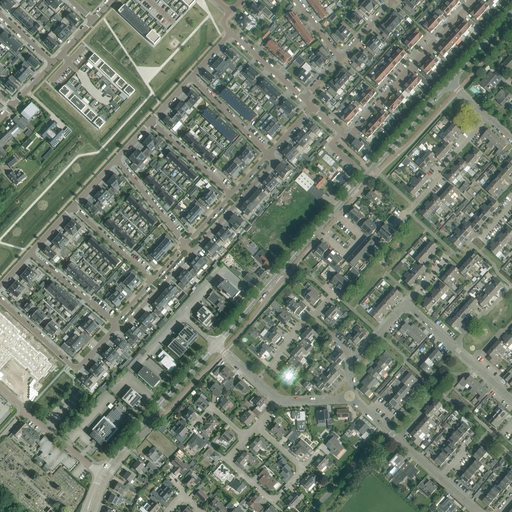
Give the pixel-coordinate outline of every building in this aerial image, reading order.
[(3,0),(0,3),(2,5),(2,6),(4,8),(11,0),(3,0)] [(14,0),(11,0),(4,8),(6,10),(7,9),(9,11),(13,8),(15,10),(20,5),(14,0)] [(60,0),(56,0),(50,8),(56,14),(61,9),(59,7),(62,3),(60,1),(61,1),(60,0)] [(192,0),(188,0),(184,5),(188,8),(195,2),(192,0)] [(271,4),(275,0),(264,0),(263,1),(271,9),(274,6),(271,4)] [(315,10),(322,5),(318,0),(311,6),(315,10)] [(375,2),(377,0),(366,0),(365,1),(373,8),(374,9),(375,8),(376,9),(378,6),(377,5),(378,5),(375,2)] [(413,10),(417,6),(410,0),(404,0),(404,1),(405,1),(404,2),(407,5),(404,8),(411,15),(414,11),(413,10)] [(455,7),(449,1),(447,0),(445,0),(443,3),(445,5),(451,11),(455,7)] [(373,8),(365,1),(361,6),(362,7),(360,9),(365,13),(367,11),(369,13),(373,8)] [(490,8),(492,6),(488,2),(486,4),(483,1),(479,6),(485,11),(489,7),(490,8)] [(250,9),(257,16),(259,17),(263,13),(266,16),(268,18),(273,14),(265,7),(261,3),(258,6),(255,4),(253,6),(252,5),(250,8),(250,9)] [(120,9),(118,12),(122,16),(128,9),(124,5),(120,9)] [(318,15),(325,9),(322,5),(315,10),(318,15)] [(451,11),(445,5),(441,10),(440,9),(438,11),(442,15),(444,13),(447,16),(451,11)] [(21,6),(13,15),(17,19),(25,10),(21,6)] [(485,11),(479,6),(475,10),(481,16),(485,11)] [(356,23),(358,25),(359,23),(360,24),(363,21),(362,21),(363,19),(361,18),(363,15),(355,7),(352,11),(353,14),(354,15),(351,18),(349,20),(355,24),(356,23)] [(128,9),(122,16),(126,19),(132,13),(128,9)] [(329,14),(325,9),(318,15),(322,20),(329,14)] [(25,10),(17,19),(21,22),(29,14),(25,10)] [(431,17),(433,19),(439,24),(443,20),(440,17),(442,15),(438,11),(437,10),(431,17)] [(477,20),(481,16),(475,10),(471,15),(473,17),(472,19),(476,23),(478,21),(477,20)] [(395,11),(395,12),(394,11),(391,14),(392,15),(391,16),(392,17),(392,16),(400,24),(404,19),(403,18),(406,15),(401,11),(398,14),(395,11)] [(69,12),(62,19),(67,24),(70,22),(75,26),(79,22),(77,19),(74,16),(73,16),(69,12)] [(290,22),(297,17),(293,12),(286,17),(290,22)] [(132,13),(126,19),(130,23),(136,16),(132,13)] [(29,14),(21,22),(25,26),(33,17),(29,14)] [(252,25),(254,22),(256,21),(250,15),(248,18),(245,15),(242,18),(243,18),(241,20),(240,20),(238,22),(245,29),(246,28),(248,31),(253,26),(252,25)] [(136,16),(130,23),(134,27),(140,20),(136,16)] [(392,16),(392,17),(388,21),(396,28),(400,24),(392,16)] [(33,17),(25,26),(29,30),(37,21),(33,17)] [(294,26),(301,21),(297,17),(290,22),(294,26)] [(60,22),(56,27),(57,28),(66,36),(70,31),(65,26),(67,24),(62,19),(60,22)] [(439,24),(433,19),(429,23),(435,29),(439,24)] [(140,20),(134,27),(138,30),(144,24),(140,20)] [(468,23),(465,20),(461,25),(467,31),(472,26),(473,27),(475,25),(470,21),(468,23)] [(37,21),(29,30),(33,34),(37,30),(39,32),(44,28),(37,21)] [(297,31),(304,26),(301,21),(294,26),(297,31)] [(343,26),(339,30),(347,37),(351,33),(349,31),(351,29),(343,21),(341,24),(343,26)] [(388,21),(384,25),(392,32),(396,28),(388,21)] [(435,29),(429,23),(425,28),(431,33),(435,29)] [(144,24),(138,30),(142,34),(148,27),(144,24)] [(384,25),(384,24),(383,25),(382,24),(379,27),(380,28),(379,29),(384,33),(381,35),(386,40),(389,37),(388,36),(392,32),(384,25)] [(467,31),(461,25),(457,29),(463,35),(467,31)] [(300,36),(308,30),(304,26),(297,31),(300,36)] [(148,27),(142,34),(146,38),(152,31),(148,27)] [(52,31),(49,33),(54,38),(57,36),(62,40),(66,36),(57,28),(53,32),(52,31)] [(463,35),(457,29),(453,34),(459,39),(463,35)] [(304,40),(311,35),(308,30),(300,36),(304,40)] [(347,37),(339,30),(335,34),(334,33),(331,36),(337,44),(341,40),(343,42),(344,42),(345,42),(348,39),(347,39),(348,38),(347,37)] [(152,31),(146,38),(149,41),(149,42),(156,35),(152,31)] [(417,31),(413,35),(419,41),(423,36),(417,31)] [(0,42),(1,44),(9,36),(9,35),(9,34),(7,33),(5,32),(1,36),(0,34),(0,42)] [(49,33),(43,40),(47,44),(47,45),(50,48),(50,47),(53,50),(57,45),(52,40),(54,38),(49,33)] [(459,39),(453,34),(449,38),(455,44),(459,39)] [(156,35),(149,42),(154,45),(160,39),(156,35)] [(315,40),(311,35),(304,40),(308,45),(315,40)] [(374,36),(370,41),(378,48),(382,44),(384,45),(386,43),(378,35),(376,38),(374,36)] [(419,41),(413,35),(409,40),(415,45),(419,41)] [(7,46),(13,39),(9,36),(1,44),(5,48),(7,46)] [(270,51),(277,44),(270,37),(266,42),(268,44),(266,47),(270,51)] [(455,44),(449,38),(445,43),(451,48),(455,44)] [(11,50),(17,43),(13,39),(7,46),(11,49),(11,50)] [(415,45),(409,40),(404,44),(411,50),(415,45)] [(374,52),(378,48),(370,41),(366,45),(368,47),(366,49),(374,57),(376,54),(374,52)] [(18,43),(17,43),(11,50),(11,49),(9,51),(16,58),(20,53),(18,51),(21,47),(20,45),(18,43)] [(451,48),(445,43),(441,47),(447,53),(451,48)] [(275,56),(282,48),(277,44),(270,51),(275,56)] [(320,52),(316,56),(324,63),(324,64),(325,64),(325,63),(326,64),(329,61),(328,60),(329,60),(326,57),(329,54),(322,47),(318,51),(320,52)] [(443,57),(447,53),(441,47),(437,52),(440,54),(438,56),(442,60),(444,58),(443,57)] [(279,60),(286,52),(282,48),(275,56),(279,60)] [(401,48),(396,53),(403,59),(407,54),(401,48)] [(239,58),(235,54),(235,53),(232,50),(232,51),(229,49),(228,50),(228,49),(225,52),(226,53),(225,54),(230,58),(228,60),(232,65),(239,58)] [(360,51),(356,56),(364,63),(368,59),(367,58),(369,55),(364,51),(362,53),(360,51)] [(293,59),(286,52),(279,60),(284,64),(287,61),(289,63),(293,59)] [(403,59),(396,53),(392,57),(399,63),(403,59)] [(94,54),(87,61),(95,69),(102,62),(94,54)] [(39,64),(30,55),(23,63),(24,63),(29,68),(31,65),(35,69),(37,67),(37,68),(39,66),(38,65),(39,64)] [(356,56),(355,55),(355,56),(354,55),(351,58),(352,59),(351,60),(354,62),(351,66),(356,70),(359,67),(360,68),(364,63),(356,56)] [(300,56),(295,61),(301,66),(306,61),(300,56)] [(324,63),(316,56),(312,61),(313,62),(311,64),(316,68),(318,66),(320,68),(324,64),(324,63)] [(433,56),(429,60),(435,66),(439,61),(433,56)] [(511,57),(510,56),(503,65),(509,71),(511,67),(511,57)] [(399,63),(392,57),(388,62),(395,67),(399,63)] [(232,65),(228,60),(226,63),(221,58),(219,60),(218,59),(216,62),(226,71),(225,71),(226,72),(232,65)] [(435,66),(429,60),(425,65),(431,70),(435,66)] [(102,62),(95,69),(103,76),(110,69),(102,62)] [(226,71),(216,62),(213,65),(214,66),(212,67),(217,72),(215,74),(220,78),(222,76),(221,76),(225,71),(226,71)] [(395,67),(388,62),(384,66),(391,72),(395,67)] [(26,70),(29,68),(24,63),(23,63),(17,70),(26,78),(30,74),(26,70)] [(308,79),(309,80),(309,79),(311,76),(309,74),(308,73),(312,69),(306,63),(298,71),(301,74),(298,77),(305,83),(308,79)] [(435,82),(427,75),(431,70),(425,65),(420,69),(423,71),(421,74),(433,85),(435,82)] [(391,72),(384,66),(380,71),(386,76),(391,72)] [(247,79),(255,71),(251,67),(247,71),(245,69),(241,73),(247,79)] [(340,72),(340,73),(348,80),(352,76),(353,76),(355,74),(350,69),(348,72),(344,68),(343,69),(342,68),(339,71),(340,72)] [(110,69),(103,76),(111,84),(118,76),(110,69)] [(26,78),(17,70),(11,77),(10,77),(15,82),(17,79),(21,83),(24,81),(26,80),(25,79),(26,78)] [(256,79),(260,75),(255,71),(247,79),(254,86),(258,81),(256,79)] [(386,76),(380,71),(376,75),(382,81),(386,76)] [(220,78),(215,74),(213,76),(208,72),(207,73),(207,72),(204,75),(205,76),(204,77),(206,79),(205,80),(208,82),(209,82),(212,85),(217,80),(218,81),(220,78)] [(489,93),(503,78),(497,73),(495,76),(491,72),(480,84),(489,92),(489,93)] [(340,73),(337,77),(344,84),(348,80),(340,73)] [(382,81),(376,75),(372,80),(378,85),(382,81)] [(432,86),(420,75),(418,77),(415,75),(411,80),(417,85),(421,81),(430,89),(432,86)] [(118,76),(111,84),(119,91),(126,84),(118,76)] [(13,84),(15,82),(10,77),(11,77),(10,77),(3,84),(12,93),(13,92),(14,92),(16,91),(15,90),(17,88),(13,84)] [(344,84),(337,77),(333,81),(341,89),(344,84)] [(262,92),(269,84),(265,80),(261,84),(259,82),(255,86),(262,92)] [(417,85),(411,80),(407,84),(413,90),(417,85)] [(337,93),(341,89),(333,81),(332,81),(331,81),(330,81),(328,84),(329,84),(328,85),(331,88),(327,91),(335,98),(338,94),(337,93)] [(66,84),(59,92),(67,100),(72,94),(74,92),(66,84)] [(126,84),(119,91),(127,99),(134,91),(126,84)] [(267,94),(273,88),(269,84),(262,92),(266,96),(267,94)] [(413,90),(407,84),(403,89),(409,94),(413,90)] [(225,100),(232,92),(227,88),(221,96),(225,100)] [(271,98),(277,91),(273,88),(267,94),(271,98)] [(370,88),(366,92),(372,98),(376,93),(370,88)] [(191,98),(188,102),(193,106),(200,98),(198,96),(199,95),(196,93),(195,94),(191,90),(187,95),(191,98)] [(372,98),(366,92),(363,90),(359,95),(362,97),(368,102),(372,98)] [(278,99),(282,95),(277,91),(271,98),(269,100),(276,106),(280,101),(278,99)] [(511,98),(511,97),(508,94),(506,92),(505,93),(502,91),(496,97),(499,100),(497,101),(504,107),(511,98)] [(229,103),(236,96),(232,92),(225,100),(229,103)] [(326,95),(323,92),(319,96),(322,99),(321,100),(324,103),(325,102),(326,103),(328,101),(334,106),(337,102),(327,94),(326,95)] [(399,93),(395,97),(401,103),(405,98),(399,93)] [(72,94),(67,100),(75,107),(80,101),(72,94)] [(240,100),(236,96),(229,103),(233,107),(240,100)] [(491,105),(495,99),(492,96),(487,102),(491,105)] [(368,102),(362,97),(357,101),(356,100),(354,102),(359,106),(361,104),(364,107),(368,102)] [(401,103),(395,97),(391,102),(397,107),(401,103)] [(80,101),(75,107),(83,114),(90,107),(81,99),(80,101)] [(238,111),(244,104),(240,100),(233,107),(238,111)] [(285,112),(292,104),(287,100),(284,104),(281,102),(277,107),(279,109),(280,108),(284,112),(285,112)] [(190,110),(193,106),(188,102),(185,105),(181,101),(177,106),(185,113),(189,109),(190,110)] [(27,108),(24,111),(27,114),(25,117),(24,117),(26,119),(27,119),(30,116),(31,118),(38,110),(34,106),(29,102),(25,106),(27,108)] [(357,108),(359,106),(354,102),(352,104),(353,105),(349,110),(356,116),(360,111),(357,108)] [(393,112),(397,107),(391,102),(387,106),(390,109),(388,111),(392,115),(394,113),(393,112)] [(248,108),(244,104),(238,111),(242,115),(248,108)] [(292,112),(296,108),(292,104),(285,112),(284,112),(284,113),(290,119),(295,114),(292,112)] [(186,114),(185,113),(177,106),(176,105),(174,108),(175,108),(173,110),(177,114),(174,117),(179,121),(186,114)] [(90,107),(83,114),(91,122),(96,116),(98,115),(90,107)] [(253,112),(248,108),(242,115),(246,119),(253,112)] [(206,120),(213,113),(209,109),(202,116),(206,120)] [(356,116),(349,110),(345,114),(352,120),(356,116)] [(383,110),(379,115),(385,121),(389,116),(383,110)] [(257,116),(253,112),(246,119),(250,123),(257,116)] [(211,124),(217,116),(213,113),(206,120),(211,124)] [(352,120),(345,114),(341,119),(347,125),(352,120)] [(385,121),(379,115),(375,119),(381,125),(385,121)] [(96,116),(91,122),(99,129),(106,122),(100,116),(98,118),(96,116)] [(215,127),(221,120),(217,116),(211,124),(215,127)] [(22,117),(20,120),(25,125),(27,127),(29,124),(22,117)] [(172,129),(179,121),(174,117),(171,120),(167,117),(166,118),(165,117),(163,119),(164,120),(163,121),(167,125),(166,126),(169,128),(170,127),(172,129)] [(280,128),(276,124),(278,122),(273,118),(267,124),(276,132),(280,128)] [(381,125),(375,119),(371,124),(377,130),(381,125)] [(20,120),(16,124),(21,128),(25,125),(20,120)] [(219,131),(226,124),(221,120),(215,127),(219,131)] [(9,125),(5,129),(12,136),(19,129),(12,121),(8,124),(9,125)] [(53,130),(56,126),(52,121),(48,125),(41,132),(46,137),(48,138),(54,131),(53,130)] [(321,131),(314,125),(314,124),(313,124),(311,122),(309,124),(307,127),(312,132),(310,134),(315,138),(321,131)] [(182,124),(176,132),(177,133),(184,125),(182,124)] [(223,135),(230,128),(226,124),(219,131),(223,135)] [(276,132),(267,124),(261,131),(266,135),(268,133),(272,137),(276,132)] [(377,130),(371,124),(367,128),(373,134),(377,130)] [(461,132),(453,124),(449,129),(455,134),(457,132),(459,134),(461,132)] [(227,139),(234,132),(230,128),(223,135),(227,139)] [(373,134),(367,128),(362,133),(369,139),(373,134)] [(4,129),(0,133),(0,146),(1,147),(12,136),(5,129),(4,129)] [(54,144),(62,136),(63,138),(64,138),(67,135),(60,129),(56,133),(54,131),(48,138),(49,140),(54,144)] [(452,137),(455,134),(449,129),(445,133),(453,141),(455,139),(452,137)] [(488,140),(493,134),(489,130),(480,139),(482,141),(485,138),(488,140)] [(315,138),(310,134),(308,136),(306,134),(305,133),(305,134),(303,131),(300,134),(300,133),(298,135),(298,136),(308,144),(312,140),(312,141),(315,138)] [(187,143),(193,136),(189,132),(183,139),(187,143)] [(238,136),(234,132),(227,139),(232,143),(238,136)] [(453,141),(445,133),(440,138),(442,140),(447,143),(449,141),(451,143),(453,141)] [(489,147),(498,138),(493,134),(488,140),(490,142),(487,145),(489,147)] [(156,148),(163,141),(158,136),(155,139),(150,135),(149,136),(147,138),(146,140),(147,140),(156,148)] [(196,139),(193,136),(187,143),(190,146),(196,139)] [(308,144),(298,136),(294,140),(297,142),(297,143),(298,143),(300,145),(298,147),(302,152),(303,152),(309,145),(308,144)] [(497,148),(502,142),(498,138),(489,147),(491,149),(494,145),(497,148)] [(29,139),(22,146),(25,149),(32,142),(29,139)] [(194,150),(200,143),(196,139),(190,146),(194,150)] [(364,146),(357,139),(351,145),(359,152),(364,146)] [(149,156),(156,148),(147,140),(146,140),(143,144),(147,148),(144,151),(149,156)] [(452,148),(447,143),(442,140),(441,141),(444,144),(442,147),(448,152),(452,148)] [(496,157),(506,146),(502,142),(497,148),(499,150),(494,156),(496,157)] [(198,153),(204,146),(200,143),(194,150),(198,153)] [(373,150),(367,144),(365,147),(371,152),(373,150)] [(302,152),(298,147),(296,150),(293,148),(294,147),(293,147),(290,145),(288,147),(285,149),(286,149),(295,158),(296,159),(300,154),(302,156),(304,153),(303,152),(302,152)] [(208,150),(204,146),(198,153),(202,156),(208,150)] [(241,153),(242,154),(242,153),(251,161),(253,159),(252,158),(254,156),(251,153),(253,150),(248,146),(241,153)] [(448,152),(442,147),(440,149),(436,146),(435,148),(444,157),(448,152)] [(483,155),(478,151),(475,147),(473,150),(475,152),(473,154),(479,159),(483,155)] [(444,157),(435,148),(433,150),(436,153),(434,155),(434,156),(435,156),(440,161),(444,157)] [(292,162),(295,158),(286,149),(282,154),(284,156),(285,157),(287,159),(285,161),(295,170),(297,167),(292,162)] [(143,163),(149,156),(144,151),(142,154),(137,150),(133,154),(143,163)] [(205,160),(211,153),(208,150),(202,156),(205,160)] [(322,150),(318,155),(331,167),(335,163),(322,150)] [(433,158),(435,156),(434,156),(434,155),(429,151),(425,155),(433,162),(435,160),(433,158)] [(169,162),(175,155),(171,152),(165,158),(169,162)] [(215,157),(211,153),(205,160),(209,163),(215,157)] [(242,153),(242,154),(239,157),(238,157),(235,159),(240,164),(242,162),(246,165),(248,163),(249,164),(251,161),(242,153)] [(134,172),(143,163),(133,154),(129,159),(134,163),(130,167),(134,172)] [(479,159),(473,154),(471,156),(468,154),(466,156),(474,164),(479,159)] [(173,165),(179,159),(175,155),(169,162),(173,165)] [(433,162),(425,155),(421,160),(427,165),(429,162),(431,164),(433,162)] [(12,156),(5,162),(10,168),(17,162),(12,156)] [(474,164),(466,156),(465,158),(467,160),(465,163),(468,166),(470,168),(474,164)] [(468,166),(465,163),(460,158),(458,160),(460,162),(458,165),(464,170),(468,166)] [(177,169),(183,162),(179,159),(173,165),(177,169)] [(238,166),(240,164),(235,159),(233,162),(235,164),(231,167),(231,168),(239,175),(241,172),(240,172),(242,169),(238,166)] [(425,167),(427,165),(421,160),(417,164),(425,171),(427,169),(425,167)] [(180,172),(186,166),(183,162),(177,169),(180,172)] [(292,171),(288,167),(287,168),(282,163),(279,167),(288,175),(292,171)] [(464,170),(458,165),(456,167),(454,165),(452,167),(460,174),(464,170)] [(184,176),(190,169),(186,166),(180,172),(184,176)] [(231,168),(231,167),(230,167),(226,171),(225,170),(223,173),(228,178),(230,175),(234,178),(235,176),(236,177),(239,175),(231,168)] [(288,175),(279,167),(276,170),(281,174),(278,177),(283,181),(288,175)] [(460,174),(452,167),(450,169),(452,171),(450,174),(456,179),(460,174)] [(511,173),(506,168),(504,170),(500,167),(498,169),(502,172),(507,177),(508,177),(511,173)] [(188,179),(194,172),(190,169),(184,176),(188,179)] [(430,178),(420,170),(418,172),(422,175),(420,178),(426,183),(430,178)] [(12,173),(8,176),(16,186),(20,182),(26,177),(20,171),(16,175),(13,172),(12,173)] [(198,176),(194,172),(188,179),(192,183),(198,176)] [(507,177),(502,172),(498,177),(503,182),(506,179),(508,181),(510,179),(508,177),(507,177)] [(313,185),(315,183),(303,173),(296,182),(303,189),(307,192),(318,201),(325,195),(319,190),(313,185)] [(110,179),(111,179),(118,186),(122,182),(124,183),(126,181),(122,176),(119,179),(115,174),(110,179)] [(148,185),(154,178),(150,174),(144,181),(148,185)] [(456,179),(450,174),(448,176),(446,174),(444,176),(452,183),(456,179)] [(283,182),(278,177),(276,180),(271,175),(267,180),(275,187),(279,183),(280,184),(283,182)] [(319,190),(327,181),(321,176),(317,181),(317,180),(315,183),(313,185),(319,190)] [(350,183),(343,176),(340,179),(341,179),(338,182),(341,185),(344,189),(350,183)] [(426,183),(420,178),(417,180),(414,177),(412,179),(422,187),(426,183)] [(501,184),(503,182),(498,177),(494,181),(502,188),(503,186),(501,184)] [(152,188),(158,182),(154,178),(148,185),(152,188)] [(115,190),(118,186),(111,179),(107,183),(111,187),(109,190),(114,195),(116,192),(115,190)] [(422,187),(412,179),(411,181),(414,184),(412,186),(418,192),(422,187)] [(277,188),(275,187),(267,180),(263,184),(268,189),(265,191),(270,195),(277,188)] [(502,188),(494,181),(490,185),(495,191),(498,188),(500,190),(502,188)] [(155,192),(162,185),(158,182),(152,188),(155,192)] [(164,190),(165,189),(162,185),(155,192),(159,195),(164,190)] [(418,192),(412,186),(410,185),(408,187),(406,186),(404,188),(414,196),(418,192)] [(460,194),(455,189),(451,185),(447,190),(453,195),(455,193),(458,196),(460,194)] [(493,193),(495,191),(490,185),(486,190),(494,197),(496,195),(493,193)] [(210,187),(204,194),(213,202),(216,200),(215,199),(216,197),(213,194),(215,191),(210,187)] [(107,202),(114,195),(109,190),(106,193),(102,188),(98,193),(106,200),(105,200),(107,202)] [(270,195),(265,191),(264,193),(263,192),(262,192),(259,189),(257,191),(258,191),(255,194),(263,201),(267,197),(268,198),(270,195)] [(376,199),(379,196),(382,198),(384,196),(377,189),(373,193),(371,191),(367,196),(373,202),(376,205),(379,202),(376,199)] [(162,200),(168,193),(164,190),(159,195),(158,196),(162,200)] [(450,198),(453,195),(447,190),(443,194),(452,203),(454,201),(450,198)] [(106,200),(98,193),(94,197),(98,201),(96,204),(101,209),(104,206),(102,204),(105,200),(106,200)] [(165,203),(172,197),(168,193),(162,200),(165,203)] [(213,202),(204,194),(197,201),(202,205),(205,203),(208,206),(210,204),(211,205),(213,202)] [(263,201),(255,194),(252,198),(259,204),(260,205),(263,201)] [(442,201),(439,199),(434,194),(432,196),(434,198),(432,201),(438,206),(442,202),(442,201)] [(443,194),(439,199),(442,201),(442,202),(445,204),(447,202),(450,205),(452,203),(443,194)] [(129,205),(135,199),(131,195),(125,202),(129,205)] [(175,200),(172,197),(165,203),(169,207),(175,200)] [(500,205),(495,201),(490,197),(488,199),(492,202),(490,205),(496,210),(500,205)] [(259,204),(252,198),(248,201),(248,202),(255,208),(259,204)] [(307,198),(290,217),(302,227),(319,208),(307,198)] [(133,209),(139,202),(135,199),(129,205),(133,209)] [(255,208),(248,202),(248,201),(244,205),(244,206),(253,214),(257,210),(255,208)] [(438,206),(432,201),(430,203),(428,201),(426,203),(434,210),(438,206)] [(94,216),(101,209),(96,204),(94,207),(89,202),(85,207),(88,210),(87,210),(90,212),(92,213),(91,214),(93,217),(94,216)] [(143,206),(139,202),(133,209),(136,212),(137,212),(141,207),(143,206)] [(197,202),(190,209),(199,216),(203,212),(199,209),(202,206),(197,202)] [(434,210),(426,203),(424,205),(427,207),(424,209),(430,215),(434,210)] [(496,210),(490,205),(487,207),(484,204),(482,206),(492,214),(496,210)] [(253,214),(244,206),(242,208),(242,207),(240,209),(244,213),(245,214),(243,216),(247,220),(253,214)] [(492,214),(482,206),(480,208),(484,211),(482,213),(488,219),(492,214)] [(139,217),(145,211),(141,207),(137,212),(136,212),(135,214),(139,217)] [(348,216),(353,220),(359,213),(361,211),(356,207),(348,216)] [(199,216),(190,209),(186,213),(195,221),(199,216)] [(430,215),(424,209),(422,212),(420,210),(418,212),(426,219),(430,215)] [(143,221),(149,214),(145,211),(139,217),(143,221)] [(195,221),(186,213),(180,220),(185,224),(187,222),(191,225),(195,221)] [(365,219),(359,213),(353,220),(357,224),(358,222),(361,224),(365,219)] [(488,219),(482,213),(479,216),(476,213),(474,215),(484,223),(488,219)] [(147,224),(153,218),(149,214),(143,221),(147,224)] [(245,220),(242,217),(240,219),(235,215),(232,218),(240,226),(245,220)] [(484,223),(474,215),(472,217),(476,220),(474,222),(480,228),(484,223)] [(108,228),(114,222),(110,218),(104,225),(108,228)] [(157,221),(153,218),(147,224),(150,228),(157,221)] [(240,226),(232,218),(229,221),(233,226),(231,228),(236,232),(241,226),(240,226)] [(366,232),(374,223),(369,219),(368,221),(365,219),(361,224),(363,226),(361,228),(366,232)] [(69,224),(69,225),(77,232),(78,233),(79,233),(82,229),(83,230),(86,228),(80,222),(78,225),(72,220),(68,224),(69,224)] [(473,229),(466,223),(467,223),(464,221),(462,223),(465,226),(463,229),(469,234),(473,230),(473,229)] [(480,228),(474,222),(472,224),(468,221),(467,223),(466,223),(473,229),(473,230),(476,232),(480,228)] [(112,232),(118,225),(114,222),(108,228),(112,232)] [(378,227),(374,223),(366,232),(370,235),(378,227)] [(72,240),(78,233),(77,232),(69,225),(68,225),(67,225),(65,228),(64,229),(69,233),(67,236),(72,240)] [(116,235),(122,229),(118,225),(112,232),(116,235)] [(283,225),(263,247),(275,257),(294,235),(283,225)] [(382,238),(390,229),(386,225),(378,234),(382,238)] [(235,233),(231,229),(229,231),(224,227),(220,231),(229,240),(235,233)] [(469,234),(463,229),(461,231),(458,228),(456,230),(465,238),(469,234)] [(119,239),(125,232),(122,229),(116,235),(119,239)] [(394,233),(390,229),(382,238),(388,243),(394,237),(392,235),(394,233)] [(465,238),(456,230),(454,232),(457,235),(455,237),(461,243),(465,238)] [(229,240),(220,231),(216,236),(220,240),(218,242),(223,247),(229,240)] [(123,242),(129,235),(125,232),(119,239),(123,242)] [(511,238),(506,233),(504,235),(501,233),(500,235),(507,242),(511,238)] [(72,240),(67,236),(65,238),(60,234),(59,234),(56,237),(57,237),(56,238),(64,245),(66,247),(70,243),(71,244),(74,242),(72,240)] [(127,246),(133,239),(129,235),(123,242),(127,246)] [(164,238),(161,242),(169,249),(173,245),(169,242),(171,239),(166,235),(164,237),(164,238)] [(507,242),(500,235),(498,237),(500,239),(498,241),(503,247),(507,242)] [(90,248),(96,241),(93,237),(86,244),(90,248)] [(461,243),(455,237),(453,240),(450,237),(448,239),(457,247),(461,243)] [(60,249),(64,245),(56,238),(52,242),(57,247),(55,249),(60,254),(62,251),(60,249)] [(368,238),(365,242),(371,247),(371,248),(373,249),(376,245),(368,238)] [(137,243),(133,239),(127,246),(131,249),(137,243)] [(223,247),(218,242),(216,245),(211,240),(207,245),(217,253),(223,247)] [(94,251),(100,244),(96,241),(90,248),(94,251)] [(161,242),(160,241),(156,246),(165,253),(169,249),(161,242)] [(435,249),(437,247),(431,241),(427,246),(435,253),(437,251),(435,249)] [(503,247),(498,241),(496,244),(493,242),(492,244),(500,251),(503,247)] [(371,247),(365,242),(361,246),(368,251),(371,248),(371,247)] [(322,260),(328,254),(325,252),(329,248),(324,243),(317,251),(322,255),(320,257),(322,260)] [(98,255),(104,248),(100,244),(94,251),(98,255)] [(500,251),(492,244),(490,246),(492,248),(490,250),(496,256),(500,251)] [(217,253),(207,245),(203,249),(208,253),(206,256),(211,260),(217,253)] [(165,253),(156,246),(152,250),(161,258),(165,253)] [(364,255),(368,251),(361,246),(358,249),(364,255)] [(435,253),(427,246),(423,250),(429,256),(431,253),(433,255),(435,253)] [(60,254),(55,249),(53,252),(48,247),(43,252),(46,254),(45,255),(49,257),(54,261),(58,256),(59,258),(62,255),(60,254)] [(102,258),(108,251),(104,248),(98,255),(102,258)] [(361,259),(364,255),(358,249),(354,253),(361,259)] [(161,258),(152,250),(146,257),(151,261),(153,259),(157,262),(161,258)] [(268,255),(264,252),(262,250),(254,258),(263,266),(264,265),(269,270),(273,266),(265,259),(268,255)] [(427,258),(429,256),(423,250),(419,255),(427,262),(429,260),(427,258)] [(105,261),(112,255),(108,251),(102,258),(105,261)] [(329,266),(338,256),(333,252),(331,254),(330,256),(328,254),(322,260),(329,266)] [(472,256),(470,258),(476,263),(478,261),(481,264),(487,270),(490,267),(473,252),(471,254),(472,256)] [(361,259),(354,253),(351,257),(357,263),(357,262),(361,259)] [(229,265),(234,258),(230,254),(224,262),(229,265)] [(109,265),(115,258),(112,255),(105,261),(109,265)] [(427,262),(419,255),(415,259),(421,264),(423,262),(426,264),(427,262)] [(208,261),(203,257),(201,259),(197,256),(193,260),(202,268),(208,261)] [(340,258),(338,256),(329,266),(336,272),(338,270),(341,266),(339,264),(340,262),(342,260),(340,258)] [(357,263),(351,257),(347,261),(355,268),(359,263),(357,262),(357,263)] [(113,269),(119,262),(115,258),(109,265),(113,269)] [(474,266),(476,263),(470,258),(466,262),(475,270),(477,269),(474,266)] [(76,266),(77,266),(77,265),(71,259),(66,264),(69,266),(65,270),(69,274),(76,266)] [(202,268),(193,260),(189,265),(193,268),(191,271),(196,275),(202,268)] [(475,270),(466,262),(463,267),(468,271),(470,269),(474,273),(475,270)] [(427,269),(421,264),(419,266),(415,263),(413,265),(423,273),(427,269)] [(423,273),(413,265),(412,267),(415,270),(413,273),(419,278),(423,273)] [(80,270),(80,269),(77,266),(76,266),(69,274),(73,278),(73,277),(80,270)] [(457,274),(458,272),(459,271),(458,271),(459,271),(453,266),(449,270),(458,279),(460,277),(457,274)] [(239,277),(241,275),(233,267),(231,269),(239,277)] [(267,273),(263,270),(260,267),(255,273),(262,279),(267,273)] [(469,277),(466,274),(468,271),(463,267),(459,271),(458,271),(459,271),(458,272),(474,285),(478,280),(476,279),(474,282),(469,278),(469,277)] [(35,281),(41,274),(36,270),(34,272),(29,268),(25,272),(33,280),(35,281)] [(77,281),(85,272),(81,268),(80,269),(80,270),(73,277),(77,281)] [(132,270),(125,277),(135,286),(136,285),(136,286),(139,283),(138,283),(139,281),(135,277),(137,275),(132,270)] [(196,275),(191,271),(188,273),(184,270),(182,272),(182,271),(180,273),(180,274),(189,282),(196,275)] [(340,273),(338,270),(336,272),(332,276),(335,278),(333,280),(331,282),(334,284),(336,286),(343,278),(339,274),(340,273)] [(458,279),(449,270),(445,275),(451,280),(453,278),(457,281),(458,279)] [(31,285),(35,281),(33,280),(25,272),(24,273),(24,272),(21,275),(21,276),(21,277),(26,281),(23,284),(28,288),(30,290),(32,287),(31,285)] [(88,277),(89,277),(89,276),(85,272),(77,281),(81,285),(88,277)] [(419,278),(413,273),(411,275),(407,272),(405,274),(415,282),(419,278)] [(259,282),(255,279),(249,273),(244,278),(254,287),(259,282)] [(189,282),(180,274),(176,279),(180,282),(178,284),(183,289),(189,282)] [(415,282),(405,274),(404,276),(407,279),(405,282),(411,287),(415,282)] [(232,284),(241,292),(247,285),(236,275),(233,278),(236,280),(232,284)] [(449,283),(451,280),(445,275),(441,280),(450,288),(452,286),(449,283)] [(344,276),(343,278),(336,286),(340,290),(342,288),(344,286),(346,288),(351,283),(344,276)] [(92,280),(89,277),(88,277),(81,285),(85,288),(92,280)] [(135,286),(125,277),(119,284),(124,289),(126,286),(131,291),(135,286)] [(504,286),(494,277),(492,279),(496,282),(494,285),(499,290),(504,286)] [(95,290),(100,286),(93,279),(92,280),(85,288),(87,291),(88,291),(89,292),(93,288),(95,290)] [(239,292),(225,280),(222,284),(221,283),(216,288),(220,292),(222,290),(232,299),(239,292)] [(28,288),(23,284),(21,286),(16,281),(16,282),(15,282),(12,285),(13,285),(12,286),(22,295),(28,288)] [(449,289),(444,285),(441,282),(439,284),(441,286),(439,288),(445,294),(449,289)] [(57,287),(58,287),(58,286),(55,284),(53,283),(50,287),(47,284),(43,289),(50,295),(57,287)] [(499,290),(494,285),(491,287),(488,284),(486,286),(495,294),(499,290)] [(182,290),(177,286),(174,288),(170,285),(167,289),(173,295),(177,291),(179,293),(182,290)] [(22,295),(12,286),(8,290),(13,295),(11,297),(16,302),(22,295)] [(110,294),(111,294),(120,302),(124,298),(120,293),(122,291),(117,286),(110,294)] [(319,299),(315,295),(317,292),(311,286),(302,296),(314,306),(319,299)] [(495,294),(486,286),(484,288),(488,291),(486,293),(491,299),(495,294)] [(53,299),(61,290),(58,287),(57,287),(50,295),(53,299)] [(445,294),(439,288),(437,291),(434,289),(433,291),(441,298),(445,294)] [(173,295),(167,289),(166,289),(163,293),(171,301),(175,296),(173,295)] [(402,296),(395,289),(390,293),(396,298),(398,296),(401,298),(402,296)] [(59,301),(65,294),(61,290),(53,299),(58,303),(59,301)] [(213,308),(220,313),(225,307),(223,305),(226,303),(221,299),(222,298),(213,290),(213,291),(214,291),(206,300),(214,307),(213,308)] [(441,298),(433,291),(431,293),(433,295),(431,297),(437,302),(441,298)] [(171,301),(163,293),(159,297),(166,303),(167,305),(171,301)] [(396,298),(390,293),(386,298),(394,305),(396,303),(394,301),(396,298)] [(491,299),(486,293),(483,296),(480,293),(478,295),(487,303),(491,299)] [(63,304),(69,298),(69,297),(65,294),(59,301),(63,304)] [(111,294),(107,299),(107,298),(104,301),(109,305),(111,303),(116,307),(117,306),(118,306),(120,304),(119,303),(120,302),(111,294)] [(177,301),(180,304),(187,296),(184,294),(177,301)] [(487,303),(478,295),(476,297),(480,300),(477,302),(478,303),(483,308),(487,303)] [(65,310),(74,301),(70,297),(69,297),(69,298),(63,304),(61,306),(65,310)] [(166,303),(159,297),(156,301),(162,307),(163,307),(166,303)] [(437,302),(431,297),(429,300),(427,298),(425,300),(433,307),(437,302)] [(394,305),(386,298),(382,302),(388,307),(390,305),(393,307),(394,305)] [(476,305),(478,303),(477,302),(473,298),(469,302),(476,309),(478,307),(476,305)] [(29,310),(31,312),(36,307),(33,305),(35,303),(31,299),(22,308),(27,312),(29,310)] [(285,325),(288,322),(290,319),(288,317),(291,315),(284,309),(284,310),(280,307),(281,306),(275,300),(271,305),(281,315),(277,319),(285,326),(285,325)] [(299,316),(307,306),(301,301),(298,304),(293,300),(287,307),(294,313),(295,312),(299,316)] [(433,307),(425,300),(423,302),(425,304),(423,306),(429,311),(433,307)] [(78,305),(74,301),(65,310),(72,316),(76,311),(74,309),(78,305)] [(164,309),(163,307),(162,307),(156,301),(152,305),(156,309),(154,312),(159,316),(161,313),(164,309)] [(388,307),(382,302),(379,306),(387,313),(388,312),(386,310),(388,307)] [(476,309),(469,302),(465,306),(470,311),(472,309),(475,311),(476,309)] [(216,318),(203,306),(198,311),(199,311),(197,313),(199,314),(196,317),(198,319),(197,320),(206,328),(216,318)] [(341,313),(333,306),(332,307),(331,308),(332,308),(329,311),(336,316),(338,314),(340,316),(342,314),(345,317),(348,314),(344,310),(341,313)] [(387,313),(379,306),(375,311),(380,316),(383,313),(385,315),(387,313)] [(468,314),(470,311),(465,306),(461,311),(469,318),(470,316),(468,314)] [(38,309),(36,307),(31,312),(33,314),(31,317),(35,320),(42,313),(43,312),(39,308),(38,309)] [(469,318),(461,311),(459,309),(455,313),(457,315),(462,320),(465,318),(467,320),(469,318)] [(333,319),(336,316),(329,311),(325,315),(331,321),(329,323),(325,320),(331,326),(336,321),(333,319)] [(380,320),(378,318),(380,316),(375,311),(370,315),(378,322),(380,320)] [(158,317),(153,313),(150,315),(146,312),(142,316),(151,324),(158,317)] [(0,368),(6,362),(4,360),(10,354),(26,368),(27,367),(32,372),(31,373),(39,380),(43,375),(44,376),(48,373),(46,372),(52,365),(47,360),(48,359),(40,352),(39,353),(23,339),(25,336),(15,327),(0,313),(0,368)] [(49,319),(42,313),(35,320),(40,324),(42,322),(44,324),(49,319)] [(92,322),(95,319),(90,315),(84,322),(93,331),(97,326),(92,322)] [(460,323),(462,320),(457,315),(453,319),(461,327),(462,325),(460,323)] [(151,324),(142,316),(138,321),(142,324),(140,327),(145,331),(151,324)] [(48,332),(57,323),(53,319),(51,321),(49,319),(44,324),(46,326),(44,328),(48,332)] [(461,327),(453,319),(449,324),(454,329),(457,327),(459,329),(461,327)] [(93,331),(84,322),(77,328),(82,333),(84,330),(89,335),(93,331)] [(61,327),(57,323),(48,332),(53,336),(55,334),(57,336),(62,331),(59,329),(61,327)] [(406,332),(411,327),(406,323),(405,324),(401,329),(399,331),(403,335),(404,335),(406,333),(406,332)] [(410,337),(418,328),(417,329),(415,326),(413,324),(411,327),(406,332),(406,333),(410,337)] [(361,340),(365,336),(361,332),(363,330),(358,325),(354,330),(357,333),(355,335),(361,340)] [(145,331),(140,327),(137,329),(133,326),(130,330),(137,337),(137,336),(140,333),(142,334),(145,331)] [(179,337),(178,338),(187,347),(189,345),(190,346),(198,338),(192,333),(193,331),(187,326),(186,327),(184,326),(183,327),(184,329),(178,335),(179,337)] [(251,326),(247,331),(255,339),(258,335),(257,334),(258,333),(251,326)] [(279,335),(281,332),(275,327),(269,333),(268,332),(263,337),(271,344),(273,341),(275,343),(281,337),(279,335)] [(319,336),(312,330),(310,328),(309,329),(308,329),(308,330),(306,332),(312,338),(314,335),(317,338),(319,336)] [(415,341),(422,332),(422,333),(419,330),(420,330),(418,328),(410,337),(415,341)] [(139,338),(137,336),(137,337),(130,330),(129,330),(125,334),(130,338),(127,341),(132,346),(139,338)] [(80,335),(75,331),(69,338),(79,347),(80,347),(83,342),(81,340),(80,339),(78,337),(80,335)] [(315,340),(312,338),(306,332),(301,337),(304,339),(307,342),(304,344),(307,347),(311,350),(313,347),(310,345),(315,340)] [(418,346),(423,340),(427,337),(427,336),(426,337),(424,335),(424,334),(422,332),(415,341),(413,342),(418,346)] [(357,345),(361,340),(355,335),(353,338),(350,335),(346,339),(355,347),(351,343),(352,341),(357,345)] [(511,343),(504,337),(502,338),(505,341),(502,343),(504,345),(508,348),(511,343)] [(63,344),(60,347),(65,352),(68,349),(70,346),(72,348),(72,349),(73,349),(75,351),(77,349),(78,349),(80,347),(79,347),(69,338),(63,344)] [(114,343),(119,348),(117,350),(122,354),(128,347),(122,341),(121,340),(118,338),(116,340),(114,343)] [(185,349),(187,347),(178,338),(176,340),(174,339),(167,347),(179,358),(187,350),(185,349)] [(502,347),(504,345),(502,343),(499,340),(495,344),(504,352),(506,350),(502,347)] [(271,353),(273,350),(265,343),(258,351),(252,345),(249,348),(260,359),(262,357),(265,359),(265,358),(264,358),(265,357),(266,358),(270,354),(269,353),(270,352),(271,353)] [(504,352),(495,344),(491,349),(496,354),(498,351),(502,354),(504,352)] [(311,350),(307,347),(304,350),(299,345),(298,346),(297,347),(295,350),(302,355),(304,353),(306,355),(311,350)] [(444,357),(439,352),(441,349),(436,346),(433,350),(435,351),(433,354),(441,361),(444,357)] [(120,357),(122,354),(117,350),(115,352),(113,350),(113,349),(110,347),(108,349),(107,349),(105,351),(106,352),(114,359),(118,355),(120,357)] [(347,356),(338,348),(336,350),(337,351),(335,354),(343,361),(347,356)] [(498,359),(494,356),(496,354),(491,349),(487,353),(490,356),(487,359),(487,358),(486,358),(493,364),(498,359)] [(304,358),(302,355),(295,350),(291,354),(300,362),(304,358)] [(160,363),(161,365),(170,372),(176,365),(175,365),(177,363),(163,351),(158,357),(162,360),(160,363)] [(116,361),(114,359),(106,352),(102,356),(104,358),(104,359),(105,359),(107,361),(105,363),(110,368),(116,361)] [(339,365),(343,361),(335,354),(334,353),(332,356),(331,355),(327,359),(333,364),(338,368),(340,366),(339,365)] [(392,361),(384,354),(383,354),(384,355),(381,357),(380,358),(388,366),(392,361)] [(441,361),(433,354),(428,358),(434,363),(433,363),(436,366),(438,364),(438,363),(440,361),(441,361)] [(434,363),(428,358),(425,356),(421,360),(424,363),(429,368),(430,368),(430,367),(433,363),(434,363)] [(388,366),(380,358),(379,359),(380,359),(377,361),(375,363),(378,366),(384,370),(388,366)] [(97,363),(93,367),(102,376),(108,369),(104,365),(101,367),(97,363)] [(300,368),(298,366),(296,364),(294,367),(289,363),(288,364),(287,364),(287,365),(285,367),(291,373),(294,375),(300,368)] [(432,370),(430,368),(429,368),(424,363),(420,367),(428,375),(428,374),(430,372),(431,372),(432,370)] [(340,374),(336,371),(338,368),(333,364),(329,368),(327,371),(336,379),(340,374)] [(160,380),(152,373),(150,371),(149,371),(147,369),(144,366),(137,374),(153,388),(160,380)] [(386,373),(384,370),(378,366),(374,370),(379,375),(382,377),(386,373)] [(96,383),(102,376),(93,367),(89,372),(93,376),(91,378),(96,383)] [(230,380),(232,377),(234,375),(226,367),(223,370),(219,367),(213,374),(217,377),(219,374),(228,382),(223,386),(228,390),(230,387),(236,381),(235,381),(236,381),(234,383),(230,380)] [(292,383),(289,380),(291,378),(289,375),(291,373),(285,367),(281,372),(285,376),(283,379),(290,385),(292,383)] [(379,375),(374,370),(371,367),(370,370),(368,372),(367,372),(368,373),(375,379),(379,375)] [(336,379),(327,371),(325,374),(325,373),(323,375),(332,383),(336,379)] [(507,382),(511,377),(511,375),(508,372),(503,378),(507,382)] [(378,381),(375,379),(368,373),(369,374),(368,376),(366,379),(374,386),(378,381)] [(418,380),(410,373),(406,377),(414,385),(415,383),(417,380),(418,380)] [(332,383),(323,375),(321,377),(322,378),(319,380),(326,386),(328,388),(332,383)] [(90,389),(96,383),(91,378),(89,380),(84,376),(82,378),(81,378),(79,380),(82,382),(82,383),(83,383),(90,389)] [(470,386),(475,380),(470,376),(468,379),(466,377),(465,376),(459,383),(464,387),(467,383),(470,386)] [(311,384),(304,378),(302,377),(299,381),(303,385),(303,386),(309,391),(313,386),(312,386),(313,386),(311,384)] [(414,385),(406,377),(401,382),(405,386),(405,385),(410,389),(411,387),(413,385),(414,385)] [(326,386),(319,380),(317,378),(315,380),(318,383),(316,385),(313,382),(311,384),(313,386),(312,386),(313,386),(315,389),(317,387),(322,390),(326,386)] [(374,386),(366,379),(366,378),(365,379),(366,379),(363,381),(361,383),(364,386),(364,385),(370,390),(374,386)] [(471,393),(479,384),(475,380),(470,386),(472,388),(469,391),(471,393)] [(250,389),(246,386),(247,386),(241,381),(238,384),(235,382),(236,381),(230,387),(233,390),(236,387),(241,392),(242,391),(245,394),(250,389)] [(223,391),(215,383),(210,389),(215,394),(214,395),(217,397),(220,394),(223,391)] [(478,394),(483,388),(479,384),(471,393),(473,395),(476,391),(478,394)] [(373,393),(370,390),(364,385),(364,386),(360,390),(368,397),(373,393)] [(413,393),(410,389),(405,385),(405,386),(401,390),(406,395),(409,397),(411,395),(413,392),(413,393)] [(406,395),(401,390),(398,387),(394,392),(397,394),(402,399),(406,395)] [(139,401),(142,398),(131,388),(121,399),(132,409),(134,406),(137,408),(139,405),(142,403),(139,401)] [(480,402),(488,392),(483,388),(478,394),(481,396),(477,399),(480,402)] [(208,403),(204,400),(206,397),(201,394),(199,396),(200,397),(195,403),(202,410),(208,403)] [(405,402),(402,399),(397,394),(393,399),(400,405),(399,405),(401,406),(403,403),(403,404),(405,402)] [(260,414),(267,406),(263,403),(264,401),(258,396),(256,399),(253,397),(249,402),(252,404),(253,403),(257,406),(252,412),(255,415),(257,417),(260,413),(260,414)] [(400,405),(393,399),(390,396),(386,401),(395,409),(399,405),(400,405)] [(442,406),(434,398),(432,401),(434,403),(432,405),(438,410),(442,406)] [(233,406),(225,399),(219,405),(225,411),(229,407),(230,408),(233,406)] [(438,410),(432,405),(430,407),(428,405),(426,407),(434,415),(438,410)] [(196,417),(193,414),(195,411),(192,408),(189,406),(186,410),(188,413),(183,418),(186,420),(187,419),(190,422),(196,417)] [(508,416),(502,410),(503,409),(499,406),(498,407),(500,409),(496,413),(504,420),(508,416)] [(101,446),(126,417),(115,407),(89,436),(101,446)] [(434,415),(426,407),(424,409),(427,411),(424,414),(427,416),(430,419),(434,415)] [(255,415),(252,412),(249,410),(247,412),(246,412),(240,419),(247,426),(254,419),(253,418),(255,415)] [(352,422),(352,413),(349,413),(349,410),(337,410),(337,413),(337,418),(349,417),(349,422),(352,422)] [(305,428),(305,421),(305,417),(300,417),(300,411),(292,411),(292,419),(297,419),(297,429),(298,429),(298,431),(304,431),(304,428),(305,428)] [(329,418),(328,411),(317,411),(317,416),(317,420),(318,420),(318,424),(325,423),(325,420),(327,420),(328,425),(333,425),(333,423),(333,418),(329,418)] [(504,420),(496,413),(492,417),(500,424),(504,420)] [(436,424),(430,419),(427,416),(423,421),(429,426),(431,424),(434,426),(436,424)] [(213,430),(216,427),(219,423),(212,417),(205,424),(206,425),(203,429),(201,430),(201,431),(203,432),(201,435),(200,435),(201,435),(205,439),(207,440),(209,438),(206,435),(212,429),(213,430)] [(500,424),(492,417),(488,422),(496,429),(500,424)] [(188,431),(184,428),(182,426),(183,425),(184,424),(179,420),(172,428),(178,434),(176,437),(179,439),(177,440),(179,442),(181,444),(187,437),(186,438),(183,436),(188,431)] [(470,428),(464,423),(462,420),(458,425),(466,433),(470,428)] [(37,439),(39,437),(22,421),(11,433),(18,439),(21,436),(32,446),(36,441),(38,444),(40,441),(37,439)] [(367,430),(370,428),(361,421),(357,426),(354,423),(349,429),(352,432),(355,428),(363,435),(361,437),(364,440),(370,433),(367,430)] [(427,428),(429,426),(423,421),(419,425),(428,434),(430,432),(427,428)] [(285,432),(280,428),(276,424),(270,431),(274,434),(279,439),(283,435),(285,436),(284,436),(287,439),(290,435),(293,433),(290,430),(287,434),(285,432)] [(428,434),(419,425),(415,430),(421,435),(423,432),(427,435),(428,434)] [(466,433),(458,425),(454,429),(456,432),(462,437),(466,433)] [(422,440),(419,437),(421,435),(415,430),(411,434),(414,437),(411,440),(411,439),(417,445),(422,440)] [(233,437),(226,431),(221,437),(228,443),(233,437)] [(344,449),(339,444),(340,443),(337,440),(339,438),(333,432),(328,438),(331,441),(326,445),(332,450),(331,451),(337,457),(340,453),(344,449)] [(462,437),(456,432),(452,436),(458,441),(462,437)] [(210,443),(207,440),(205,439),(203,441),(197,435),(195,437),(194,437),(187,444),(193,449),(196,444),(201,448),(206,443),(208,445),(210,443)] [(54,455),(60,449),(45,436),(40,441),(38,444),(40,447),(38,449),(42,453),(39,457),(46,463),(47,464),(54,455)] [(458,441),(452,436),(448,441),(454,446),(458,441)] [(269,445),(261,439),(259,441),(257,438),(250,446),(255,452),(261,446),(265,450),(265,449),(269,445)] [(9,440),(6,443),(10,447),(12,445),(21,452),(23,450),(9,440)] [(310,448),(307,445),(301,440),(298,444),(297,443),(296,444),(297,445),(292,451),(297,455),(301,452),(304,455),(310,448)] [(457,448),(454,446),(448,441),(444,445),(453,453),(454,454),(456,452),(455,451),(457,448)] [(220,456),(214,451),(216,449),(217,449),(210,443),(208,445),(208,446),(210,447),(203,455),(206,458),(208,456),(215,462),(213,464),(215,466),(219,462),(217,460),(220,456)] [(453,453),(444,445),(442,447),(445,450),(443,452),(449,457),(453,453)] [(152,449),(146,455),(150,459),(152,460),(155,463),(163,454),(157,449),(155,447),(152,450),(152,449)] [(446,462),(436,454),(431,449),(429,447),(424,452),(427,454),(429,452),(437,459),(435,461),(440,466),(443,464),(444,465),(446,462)] [(487,452),(481,447),(477,452),(483,457),(487,452)] [(78,462),(72,456),(70,458),(60,449),(54,455),(47,464),(46,463),(45,466),(52,473),(61,463),(70,471),(78,462)] [(400,470),(397,467),(399,465),(404,459),(398,454),(399,453),(396,450),(392,454),(385,462),(388,465),(391,462),(394,465),(393,466),(391,469),(392,470),(390,473),(394,476),(400,470)] [(449,457),(443,452),(441,454),(438,452),(436,454),(446,462),(447,461),(446,460),(449,457)] [(483,457),(477,452),(473,456),(477,460),(479,462),(483,457)] [(256,460),(248,453),(246,455),(244,453),(237,461),(242,466),(248,460),(252,464),(256,460)] [(330,467),(334,462),(331,459),(328,462),(322,456),(314,465),(321,471),(327,465),(330,467)] [(188,471),(194,466),(190,462),(189,464),(185,461),(183,463),(177,457),(171,463),(176,468),(173,471),(177,475),(180,471),(182,473),(186,469),(188,471)] [(289,472),(292,469),(286,464),(288,463),(282,458),(277,464),(282,468),(281,469),(283,471),(280,474),(286,479),(290,475),(287,473),(288,472),(289,472)] [(143,467),(141,465),(138,461),(137,461),(137,460),(134,463),(135,464),(132,467),(138,473),(141,470),(145,473),(147,470),(143,467)] [(483,465),(479,462),(477,460),(473,464),(479,470),(483,465)] [(156,468),(150,462),(147,465),(153,471),(156,468)] [(400,470),(392,479),(399,485),(401,482),(401,481),(403,478),(404,479),(407,476),(408,474),(413,478),(411,480),(419,471),(410,463),(407,467),(403,472),(400,469),(400,470)] [(231,475),(228,472),(226,471),(228,469),(222,464),(218,468),(213,473),(221,481),(221,480),(222,482),(223,482),(224,482),(225,481),(227,480),(229,482),(231,480),(234,477),(231,474),(231,475)] [(479,470),(473,464),(469,469),(473,472),(475,474),(479,470)] [(277,483),(266,473),(267,472),(264,469),(258,476),(261,478),(260,480),(271,490),(273,487),(276,489),(279,485),(276,483),(277,483)] [(475,474),(473,472),(469,469),(465,473),(471,479),(475,474)] [(192,473),(190,471),(184,477),(185,477),(185,476),(187,478),(183,483),(189,488),(188,487),(193,482),(196,485),(201,480),(198,477),(197,480),(191,474),(192,473)] [(136,478),(131,475),(127,472),(123,477),(130,482),(132,480),(134,481),(136,478)] [(85,488),(66,473),(59,482),(74,494),(77,490),(81,493),(85,488)] [(472,480),(471,479),(465,473),(463,475),(462,475),(461,476),(461,477),(461,478),(462,479),(460,481),(469,488),(471,485),(469,483),(472,480)] [(511,481),(511,478),(505,473),(503,475),(505,477),(504,479),(510,485),(511,481)] [(304,478),(300,483),(304,486),(306,488),(307,489),(313,483),(312,482),(314,480),(315,481),(317,478),(316,477),(312,474),(310,476),(309,475),(308,474),(304,478)] [(173,485),(167,479),(163,483),(165,485),(161,490),(170,497),(174,493),(168,488),(170,486),(171,487),(173,485)] [(246,487),(243,484),(242,483),(240,482),(239,484),(237,482),(238,482),(235,479),(231,483),(229,485),(232,488),(233,487),(240,493),(242,490),(246,487)] [(437,488),(430,481),(428,482),(424,479),(417,487),(423,492),(424,490),(430,496),(437,488)] [(510,485),(504,479),(501,482),(499,480),(497,482),(506,489),(510,485)] [(506,489),(497,482),(495,484),(498,487),(496,489),(500,492),(502,494),(506,489)] [(128,489),(126,488),(122,486),(118,483),(114,490),(118,493),(122,495),(124,491),(127,492),(128,489)] [(500,492),(496,489),(494,487),(490,492),(496,497),(500,492)] [(208,497),(200,489),(195,495),(203,503),(208,497)] [(170,497),(161,490),(158,494),(154,490),(151,493),(156,498),(159,495),(166,501),(170,497)] [(482,493),(479,491),(474,497),(477,499),(482,493)] [(297,503),(304,496),(299,492),(295,496),(292,493),(284,502),(291,508),(296,502),(297,503)] [(496,497),(490,492),(486,497),(492,502),(496,497)] [(258,503),(262,499),(256,493),(252,498),(251,497),(248,500),(249,501),(246,504),(253,509),(254,508),(257,511),(258,511),(263,508),(258,503)] [(131,502),(124,498),(120,496),(118,499),(111,495),(108,502),(112,504),(115,506),(117,502),(121,504),(122,501),(129,505),(131,502)] [(160,508),(155,503),(157,500),(152,496),(150,498),(153,501),(149,505),(157,511),(160,508)] [(492,502),(486,497),(482,501),(488,506),(492,502)] [(457,506),(448,498),(447,500),(445,498),(438,506),(445,511),(447,511),(448,511),(452,511),(454,510),(457,506)] [(224,511),(227,509),(220,503),(219,504),(214,500),(212,502),(209,506),(212,509),(213,508),(216,511),(217,511),(219,510),(221,511),(224,511)]
